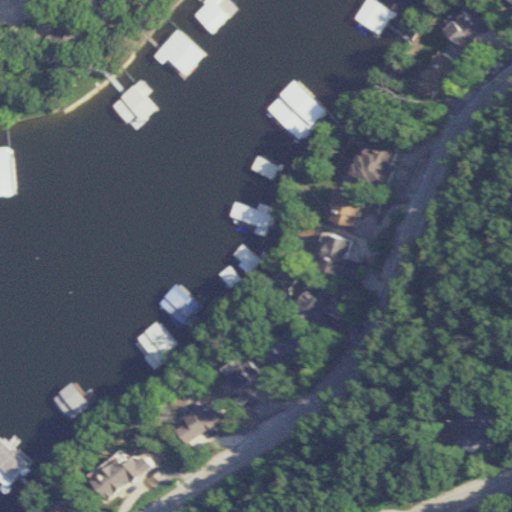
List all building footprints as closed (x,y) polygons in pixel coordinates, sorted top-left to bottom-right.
[(133,0),(100,0),(114,17),(130,5),(128,4),(133,0)] [(217,0),(198,17),(220,42),(241,23),(219,0),(217,0)] [(473,47),(497,22),(478,4),(454,29),(473,47)] [(100,31),(72,20),(61,49),(89,59),(100,31)] [(213,55),(183,28),(159,55),(189,82),(213,55)] [(432,86),(451,94),(465,60),(446,52),(432,86)] [(158,95),(139,76),(122,92),(141,111),(158,95)] [(276,108),(306,139),(336,110),(305,79),(276,108)] [(363,169),(381,185),(412,152),(394,135),(363,169)] [(0,195),(21,195),(19,152),(0,152),(0,195)] [(363,228),(377,194),(355,185),(341,219),(363,228)] [(279,208),(265,203),(264,206),(245,200),(240,216),(272,227),(279,208)] [(365,240),(343,231),(328,266),(350,275),(365,240)] [(166,304),(188,325),(208,304),(185,283),(166,304)] [(307,305),(332,323),(344,305),(320,288),(307,305)] [(320,338),(295,331),(289,350),(314,357),(320,338)] [(242,362),(243,401),(264,400),(263,388),(272,388),(271,361),(242,362)] [(97,402),(80,381),(59,398),(76,419),(97,402)] [(197,443),(234,418),(222,401),(185,426),(197,443)] [(511,414),(503,410),(485,440),(510,455),(511,452),(511,414)] [(37,462),(10,436),(0,446),(0,486),(7,494),(37,462)] [(131,457),(102,479),(117,500),(162,466),(152,453),(137,465),(131,457)] [(62,511),(84,511),(76,501),(62,511)]
